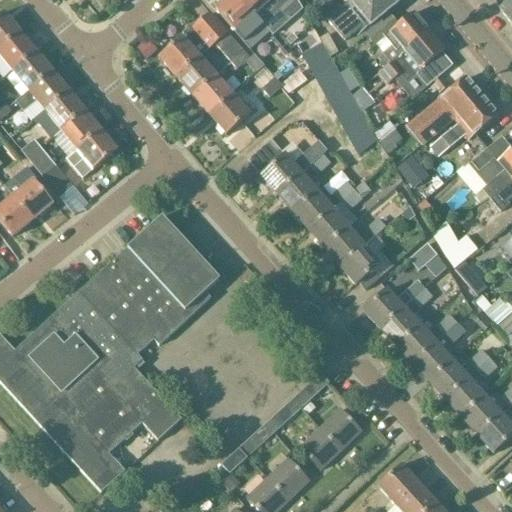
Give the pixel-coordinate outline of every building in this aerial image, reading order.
[(254,17),(239,0),(227,0),(214,11),(234,34),(254,17)] [(239,0),(254,17),(273,0),(281,11),(291,2),(289,0),(239,0)] [(349,0),(348,1),(349,2),(326,20),(344,42),(368,23),(371,27),(402,1),(401,0),(349,0)] [(511,0),(495,0),(494,1),(500,9),(499,11),(511,26),(511,0)] [(0,50),(20,34),(3,14),(0,16),(0,50)] [(181,40),(159,59),(176,79),(198,60),(209,51),(214,47),(221,54),(234,43),(228,35),(210,14),(192,30),(181,40)] [(379,61),(386,69),(429,33),(413,15),(399,27),(389,15),(367,34),(378,47),(391,36),(397,43),(382,55),(384,58),(379,61)] [(302,56),(322,45),(314,31),(297,47),(302,56)] [(386,70),(379,76),(377,77),(386,88),(401,76),(407,84),(416,77),(427,90),(453,68),(442,55),(445,52),(429,33),(386,70)] [(36,54),(20,34),(0,50),(0,60),(11,74),(36,54)] [(234,43),(221,54),(229,63),(242,52),(234,43)] [(322,45),(302,56),(308,67),(328,55),(322,45)] [(242,52),(229,63),(237,72),(250,60),(242,52)] [(36,54),(11,74),(27,94),(52,73),(36,54)] [(334,66),(328,55),(308,67),(314,78),(334,66)] [(249,63),(257,75),(267,69),(259,56),(249,63)] [(198,60),(176,79),(192,98),(215,79),(198,60)] [(283,83),(301,73),(296,63),(277,73),(283,83)] [(340,77),(334,66),(314,78),(320,89),(340,77)] [(23,114),(35,104),(43,113),(68,93),(52,73),(27,94),(15,104),(23,114)] [(346,88),(340,77),(320,89),(326,100),(346,88)] [(232,98),(215,79),(192,98),(209,117),(232,98)] [(283,89),(275,80),(262,91),(269,100),(283,89)] [(419,130),(429,141),(458,117),(481,99),(466,81),(427,113),(432,119),(419,130)] [(346,88),(326,100),(332,111),(352,99),(346,88)] [(84,112),(68,93),(43,113),(59,133),(84,112)] [(249,118),(232,98),(209,117),(226,137),(249,118)] [(352,99),(332,111),(338,122),(358,110),(352,99)] [(481,99),(458,117),(462,122),(430,149),(438,159),(465,136),(469,141),(497,117),(481,99)] [(0,122),(10,114),(4,106),(0,108),(0,122)] [(364,121),(358,110),(338,122),(344,132),(364,121)] [(84,112),(59,133),(75,152),(100,132),(84,112)] [(364,121),(344,132),(350,143),(370,132),(364,121)] [(386,153),(404,145),(394,124),(376,132),(386,153)] [(66,162),(82,182),(117,153),(100,132),(75,152),(76,153),(66,162)] [(370,132),(350,143),(357,158),(376,143),(370,132)] [(288,155),(285,158),(271,141),(258,152),(272,168),(263,176),(280,195),(281,194),(303,174),(304,174),(310,169),(323,157),(316,147),(295,164),(288,155)] [(28,161),(41,151),(34,142),(21,152),(28,161)] [(48,159),(41,151),(28,161),(35,170),(48,159)] [(511,152),(498,164),(486,151),(467,167),(485,189),(481,192),(489,201),(501,194),(511,184),(511,152)] [(397,170),(414,191),(428,179),(420,168),(424,164),(416,154),(411,158),(397,170)] [(323,157),(310,169),(317,176),(330,165),(323,157)] [(48,159),(35,170),(59,200),(72,189),(48,159)] [(319,192),(304,174),(303,174),(281,194),(297,212),(319,192)] [(23,191),(14,180),(4,188),(13,199),(32,222),(52,206),(33,183),(23,191)] [(354,194),(346,184),(333,196),(341,205),(354,194)] [(511,184),(501,194),(489,201),(500,214),(511,205),(509,203),(511,200),(511,194),(511,184)] [(319,192),(297,212),(312,230),(335,211),(319,192)] [(354,194),(341,205),(348,214),(361,203),(354,194)] [(32,222),(13,199),(0,209),(0,223),(12,239),(32,222)] [(435,213),(426,202),(418,208),(427,219),(435,213)] [(408,210),(393,223),(400,231),(415,218),(408,210)] [(350,229),(335,211),(312,230),(328,248),(350,229)] [(134,370),(141,364),(135,358),(152,343),(157,349),(210,300),(204,294),(219,280),(163,219),(16,354),(0,337),(0,383),(102,494),(124,474),(109,457),(125,441),(126,443),(133,438),(131,435),(166,404),(134,370)] [(358,238),(350,229),(328,248),(343,266),(385,227),(379,220),(358,238)] [(434,235),(454,269),(480,253),(470,236),(460,242),(450,226),(434,235)] [(358,286),(359,286),(365,293),(378,281),(373,274),(382,266),(373,256),(394,238),(385,227),(343,266),(342,267),(358,286)] [(447,271),(437,258),(428,247),(409,262),(418,273),(425,267),(436,281),(447,271)] [(473,266),(462,273),(476,294),(487,287),(473,266)] [(491,288),(501,300),(511,290),(511,277),(509,274),(491,288)] [(418,281),(404,294),(411,302),(425,290),(418,281)] [(425,290),(411,302),(420,311),(433,299),(425,290)] [(388,293),(366,313),(382,330),(383,329),(405,308),(411,302),(404,294),(397,300),(390,291),(388,293)] [(500,301),(491,309),(482,298),(475,304),(484,314),(496,328),(498,327),(511,315),(500,301)] [(405,308),(383,329),(399,346),(421,326),(405,308)] [(511,315),(511,316),(511,315),(498,327),(508,339),(511,335),(511,315)] [(445,339),(458,327),(449,317),(436,329),(445,339)] [(421,326),(399,346),(416,365),(439,345),(421,326)] [(458,327),(445,339),(451,346),(464,334),(458,327)] [(416,365),(432,383),(455,363),(445,351),(451,346),(445,339),(439,345),(416,365)] [(476,373),(489,361),(481,352),(468,364),(476,373)] [(498,370),(489,361),(476,373),(484,382),(498,370)] [(455,363),(432,383),(447,400),(470,379),(455,363)] [(221,467),(230,476),(247,460),(329,384),(321,375),(239,450),(221,467)] [(486,397),(470,379),(447,400),(463,418),(486,397)] [(508,408),(511,404),(511,388),(500,400),(508,408)] [(502,415),(486,397),(463,418),(479,435),(502,415)] [(340,412),(320,432),(341,454),(361,435),(340,412)] [(511,425),(502,415),(479,435),(478,436),(495,454),(511,438),(511,425)] [(341,454),(320,432),(301,449),(322,472),(341,454)] [(289,461),(267,481),(289,504),(310,483),(289,461)] [(397,507),(421,485),(403,466),(379,488),(397,507)] [(279,511),(289,504),(267,481),(248,499),(259,511),(279,511)] [(421,485),(397,507),(401,511),(429,511),(438,504),(421,485)]
